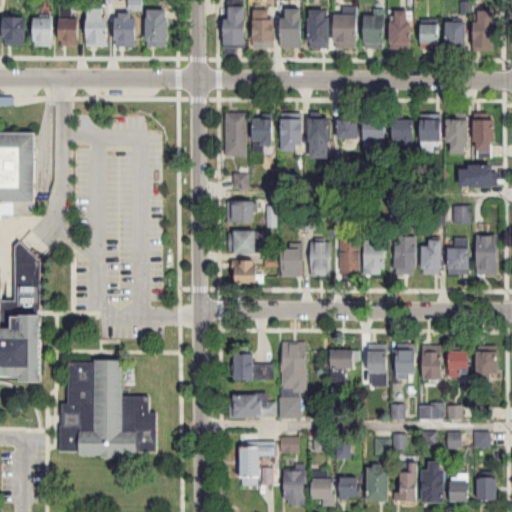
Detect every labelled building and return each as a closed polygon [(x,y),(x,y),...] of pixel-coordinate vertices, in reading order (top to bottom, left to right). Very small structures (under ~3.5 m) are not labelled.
[(248,8),(227,8),(227,49),(248,49),(248,8)] [(73,19),(73,10),(61,10),(61,44),(81,44),(81,19),(73,19)] [(89,47),(109,47),(109,10),(89,10),(89,47)] [(170,45),(170,10),(148,10),(148,45),(170,45)] [(255,49),(277,49),(277,10),(255,10),(255,49)] [(284,49),(304,49),(304,10),(284,10),(284,49)] [(311,49),(331,49),(331,10),(311,10),(311,49)] [(477,11),(477,52),(497,52),(497,11),(477,11)] [(387,49),(387,12),(366,12),(366,49),(387,49)] [(392,49),(413,49),(413,12),(392,12),(392,49)] [(117,47),(139,47),(139,14),(117,14),(117,47)] [(360,49),(360,15),(337,15),(337,49),(360,49)] [(28,18),(5,18),(5,46),(28,46),(28,18)] [(35,18),(35,47),(55,47),(55,18),(35,18)] [(468,22),(448,22),(448,47),(468,47),(468,22)] [(441,24),(422,24),(422,46),(441,46),(441,24)] [(0,202),(37,203),(37,134),(0,133),(0,105),(6,105),(6,98),(0,97),(0,202)] [(248,157),(248,113),(227,113),(227,157),(248,157)] [(255,150),(276,150),(276,119),(255,119),(255,150)] [(304,151),(305,120),(283,119),(283,151),(304,151)] [(331,159),(331,119),(311,119),(311,159),(331,159)] [(366,142),(388,142),(388,119),(366,119),(366,142)] [(423,153),(444,153),(444,119),(423,119),(423,153)] [(360,140),(360,120),(340,120),(340,140),(360,140)] [(416,120),(395,120),(395,145),(416,145),(416,120)] [(449,120),(449,155),(471,155),(471,120),(449,120)] [(496,121),(477,121),(477,151),(496,151),(496,121)] [(469,165),(469,187),(499,187),(499,165),(469,165)] [(229,223),(257,223),(257,201),(229,201),(229,223)] [(455,207),(455,223),(473,223),(473,207),(455,207)] [(316,213),(298,213),(298,229),(316,229),(316,213)] [(232,231),(232,254),(258,254),(258,231),(232,231)] [(479,274),(499,274),(499,236),(479,236),(479,274)] [(397,238),(397,274),(417,274),(417,238),(397,238)] [(451,247),(451,274),(471,274),(471,239),(455,239),(455,247),(451,247)] [(361,240),(342,240),(342,275),(361,275),(361,240)] [(388,274),(388,241),(367,241),(367,274),(388,274)] [(313,277),(333,277),(333,242),(313,242),(313,277)] [(444,242),(424,242),(424,274),(444,274),(444,242)] [(306,245),(284,245),(284,276),(306,276),(306,245)] [(279,268),(279,247),(266,247),(266,268),(279,268)] [(238,285),(265,285),(265,272),(257,272),(257,260),(238,260),(238,285)] [(0,380),(44,380),(45,315),(15,315),(15,328),(5,328),(6,287),(0,287),(0,380)] [(309,393),(309,342),(283,342),(283,418),(304,418),(304,393),(309,393)] [(372,386),(390,386),(390,345),(372,345),(372,386)] [(444,346),(425,346),(425,380),(444,380),(444,346)] [(356,369),(356,350),(332,350),(332,381),(343,381),(343,369),(356,369)] [(418,350),(399,350),(399,377),(418,377),(418,350)] [(471,351),(451,351),(451,374),(471,374),(471,351)] [(499,352),(479,352),(479,378),(499,378),(499,352)] [(237,380),(256,380),(256,354),(237,354),(237,380)] [(62,456),(159,456),(159,413),(152,413),(152,396),(125,396),(125,361),(70,361),(70,403),(62,403),(62,456)] [(277,417),(277,395),(233,395),(233,417),(277,417)] [(444,418),(444,406),(421,406),(421,418),(444,418)] [(449,446),(462,446),(462,432),(449,432),(449,446)] [(476,447),(491,447),(491,432),(476,432),(476,447)] [(242,444),(242,476),(253,476),(253,478),(262,478),(262,456),(277,456),(276,444),(242,444)] [(424,502),(446,502),(446,462),(430,462),(430,470),(424,470),(424,502)] [(419,463),(401,463),(401,501),(419,501),(419,463)] [(391,501),(391,465),(369,466),(369,501),(391,501)] [(307,469),(287,469),(287,504),(307,504),(307,469)] [(452,502),(471,502),(471,473),(452,473),(452,502)] [(336,477),(315,477),(315,503),(336,503),(336,477)] [(361,499),(361,477),(342,477),(342,499),(361,499)] [(498,477),(480,477),(480,501),(498,501),(498,477)]
